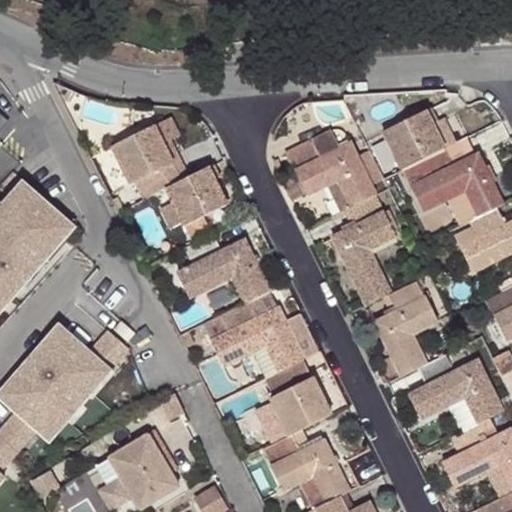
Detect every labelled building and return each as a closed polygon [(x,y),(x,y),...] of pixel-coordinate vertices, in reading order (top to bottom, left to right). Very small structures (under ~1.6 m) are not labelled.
[(479,46),(499,45),(498,36),(478,36),(479,46)] [(409,165),(435,153),(423,131),(431,126),(422,110),(379,131),(398,170),(409,165)] [(156,195),(165,191),(182,183),(152,125),(110,146),(131,184),(148,177),(156,195)] [(345,211),(370,199),(344,147),(331,151),(323,136),(279,157),(289,177),(278,191),(286,206),(300,200),(319,191),(332,217),(342,212),(345,211)] [(475,219),(494,210),(501,206),(475,154),(452,167),(442,150),(435,153),(409,165),(418,182),(409,186),(420,209),(445,197),(459,227),(475,219)] [(220,182),(213,168),(182,183),(165,191),(174,208),(162,214),(172,234),(185,228),(189,237),(209,228),(204,219),(226,209),(215,185),(220,182)] [(29,193),(20,187),(0,209),(9,217),(29,193)] [(0,314),(12,302),(9,299),(0,291),(0,286),(7,278),(16,285),(35,263),(41,269),(74,233),(29,193),(9,217),(0,209),(0,314)] [(390,238),(370,199),(345,211),(342,212),(349,228),(325,240),(359,307),(377,298),(383,295),(385,294),(364,251),(390,238)] [(511,254),(511,223),(503,228),(494,210),(475,219),(459,227),(450,231),(459,250),(469,271),(511,252),(511,254)] [(209,236),(183,248),(192,266),(176,275),(189,302),(233,281),(245,305),(269,294),(243,242),(219,254),(209,236)] [(7,278),(0,286),(0,291),(9,299),(12,302),(16,296),(41,269),(35,263),(16,285),(7,278)] [(414,280),(385,294),(383,295),(377,298),(385,314),(367,323),(383,354),(374,360),(384,379),(396,373),(398,378),(410,372),(420,367),(404,335),(434,320),(414,280)] [(511,286),(484,300),(494,321),(505,342),(511,339),(511,286)] [(278,375),(303,363),(283,324),(278,313),(256,324),(245,305),(216,319),(198,328),(207,346),(220,373),(266,350),(278,375)] [(299,317),(283,324),(303,363),(318,356),(299,317)] [(126,319),(115,331),(129,343),(140,332),(126,319)] [(0,467),(8,459),(31,433),(33,435),(52,414),(61,422),(124,352),(108,337),(89,359),(58,332),(37,356),(61,378),(42,399),(17,377),(0,396),(0,405),(14,418),(0,433),(0,467)] [(488,362),(497,379),(511,372),(511,371),(511,367),(505,354),(488,362)] [(61,378),(37,356),(17,377),(42,399),(61,378)] [(440,358),(420,367),(410,372),(416,389),(402,397),(415,421),(458,401),(473,431),(476,430),(500,418),(471,365),(449,375),(440,358)] [(289,440),(302,433),(330,420),(303,363),(278,375),(265,381),(273,396),(269,399),(271,404),(289,440)] [(511,374),(511,372),(497,379),(507,399),(511,396),(511,374)] [(158,413),(167,432),(183,424),(172,403),(158,413)] [(289,440),(271,404),(255,412),(272,447),(289,440)] [(61,422),(52,414),(33,435),(42,443),(61,422)] [(509,496),(511,494),(511,437),(511,435),(485,447),(476,430),(473,431),(447,444),(456,461),(436,469),(450,496),(483,478),(497,471),(509,496)] [(317,511),(321,510),(345,498),(321,446),(312,449),(302,433),(289,440),(272,447),(265,451),(273,467),(266,473),(278,495),(293,488),(304,511),(317,511)] [(132,511),(143,511),(178,492),(169,476),(173,472),(153,434),(106,461),(117,482),(128,504),(132,511)] [(495,503),(507,497),(509,496),(497,471),(483,478),(495,503)] [(63,495),(52,478),(29,494),(38,509),(63,495)] [(117,482),(95,493),(104,511),(113,511),(128,504),(117,482)] [(209,511),(226,511),(235,507),(222,484),(200,496),(209,511)] [(511,511),(511,505),(507,497),(495,503),(476,511),(511,511)] [(371,511),(369,507),(356,511),(351,511),(345,498),(321,510),(317,511),(371,511)]
